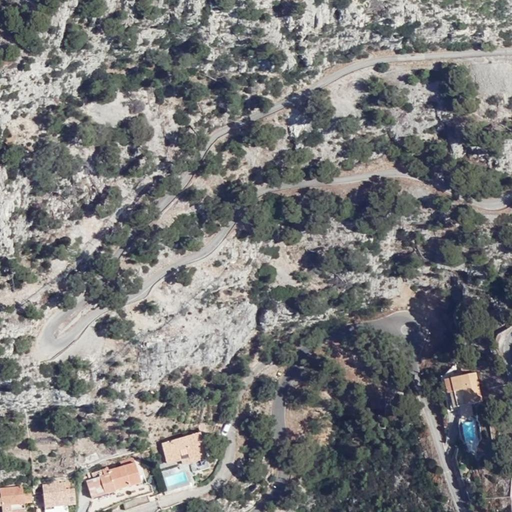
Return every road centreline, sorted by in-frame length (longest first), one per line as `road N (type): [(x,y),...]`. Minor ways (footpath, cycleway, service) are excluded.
road 1 (unclassified): [(511,55),(374,63),(227,135),(188,204),(52,338),(63,349),(166,272),(205,253),(255,196),(404,170),(511,204)]
road 2 (unclassified): [(462,511),(405,329),(376,323),(316,339),(299,353),(280,402),(283,477),(255,511)]
